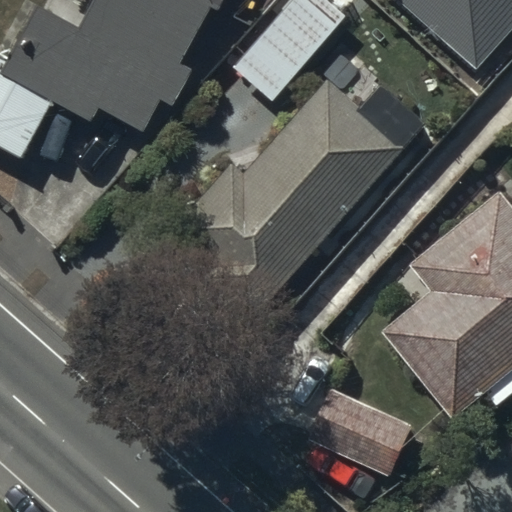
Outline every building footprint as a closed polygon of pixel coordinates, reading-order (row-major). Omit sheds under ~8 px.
[(12,59),(0,52),(0,148),(24,161),(55,103),(96,124),(104,110),(147,133),(163,101),(177,109),(196,71),(184,65),(214,9),(223,14),(230,0),(98,0),(84,29),(39,6),(12,59)] [(332,0),(291,0),(235,68),(276,103),(351,16),(332,0)] [(511,0),(400,0),(478,71),(511,32),(511,0)] [(362,109),(332,82),(245,174),(233,163),(174,231),(265,312),(430,126),(383,85),(362,109)] [(434,291),(383,331),(455,420),(488,393),(496,403),(511,390),(511,199),(505,190),(413,263),(434,291)] [(394,479),(417,427),(334,389),(310,441),(394,479)]
